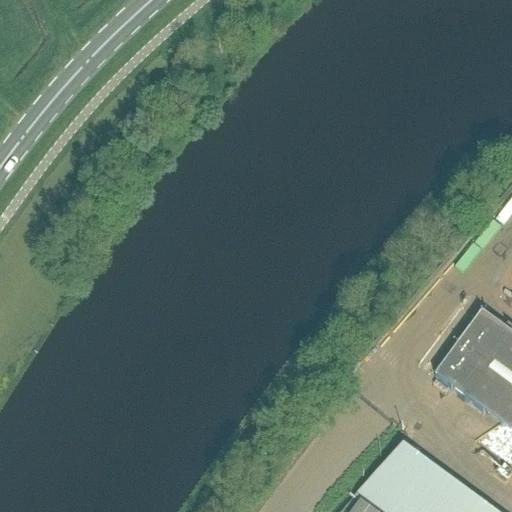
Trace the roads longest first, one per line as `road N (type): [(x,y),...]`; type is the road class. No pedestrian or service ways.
road 1 (primary): [(0,170),(61,91),(155,0)]
road 2 (unclassified): [(280,511),(359,416)]
